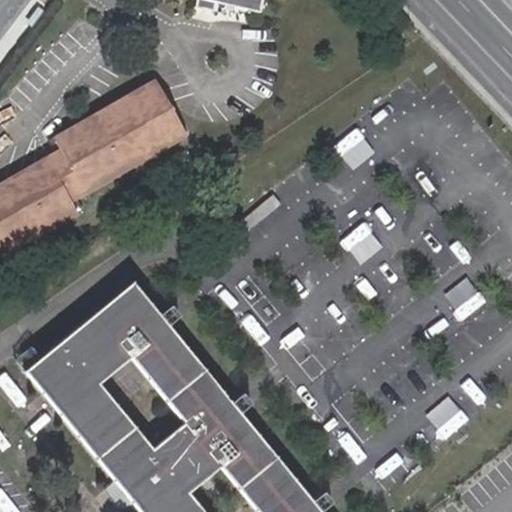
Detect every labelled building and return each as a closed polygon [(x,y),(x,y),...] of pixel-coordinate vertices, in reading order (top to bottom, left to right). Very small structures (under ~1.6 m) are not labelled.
[(197,0),(196,7),(214,11),(217,2),(259,11),(261,0),(197,0)] [(39,6),(28,21),(33,25),(45,10),(39,6)] [(188,136),(156,81),(49,142),(55,151),(0,183),(0,260),(86,212),(78,200),(188,136)] [(25,363),(114,475),(133,498),(144,511),(327,511),(136,275),(25,363)] [(114,475),(102,485),(121,508),(133,498),(114,475)]
